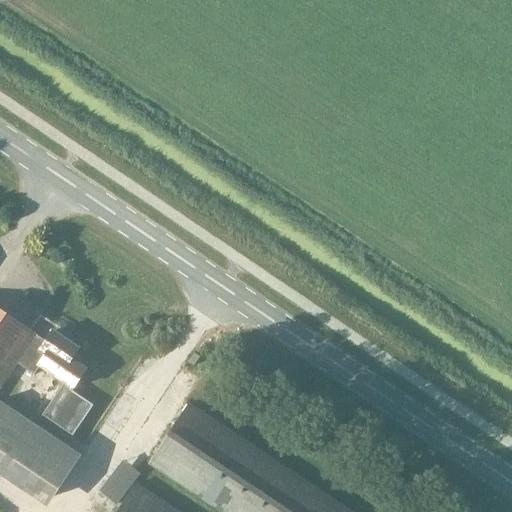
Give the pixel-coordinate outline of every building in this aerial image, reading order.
[(46,342),(30,331),(0,311),(0,386),(16,363),(34,375),(39,366),(64,383),(42,415),(72,436),(94,403),(73,389),(86,370),(71,360),(78,349),(53,331),(46,342)] [(193,367),(199,358),(193,354),(187,363),(193,367)] [(186,373),(187,387),(200,386),(199,372),(186,373)] [(0,402),(0,461),(54,497),(81,457),(0,402)] [(350,511),(189,405),(149,465),(219,511),(350,511)] [(103,479),(121,490),(137,462),(119,452),(103,479)] [(177,511),(136,485),(118,511),(177,511)]
